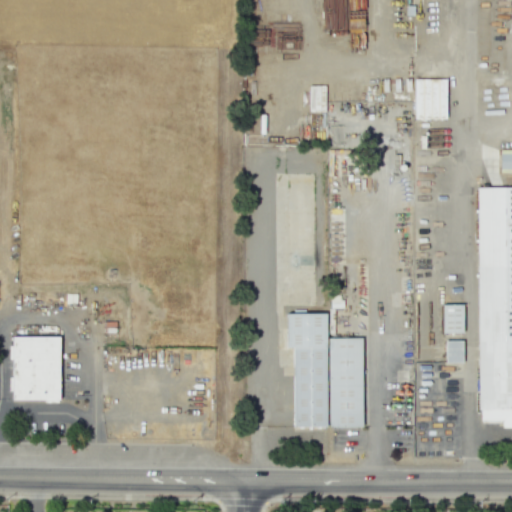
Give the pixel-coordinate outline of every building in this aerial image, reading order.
[(414,119),(445,119),(445,79),(414,79),(414,119)] [(511,169),(511,149),(500,150),(499,169),(511,169)] [(477,188),(511,188),(511,427),(500,428),(501,421),(481,422),(480,410),(476,410),(477,188)] [(462,333),(461,305),(441,305),(441,333),(462,333)] [(284,315),(326,314),(327,339),(361,339),(362,427),(292,428),(293,349),(286,349),(284,315)] [(12,337),(59,339),(60,401),(11,401),(12,337)] [(461,341),(445,341),(444,363),(461,363),(461,341)]
